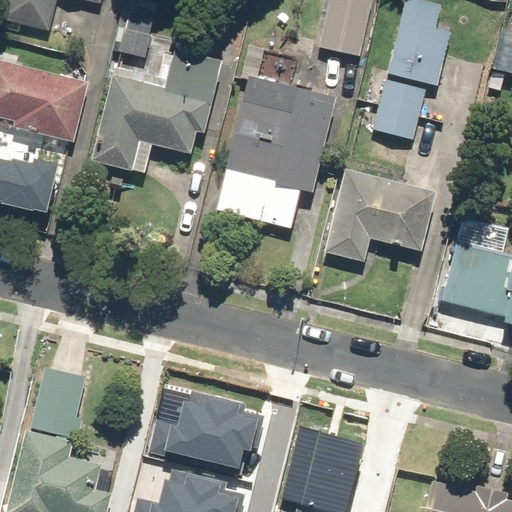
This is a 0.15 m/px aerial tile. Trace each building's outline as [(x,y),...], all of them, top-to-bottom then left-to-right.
[(3,0),(0,16),(0,22),(47,31),(52,0),(67,0),(99,6),(100,0),(3,0)] [(369,0),(327,0),(317,51),(358,59),(369,0)] [(432,94),(446,34),(435,31),(440,8),(408,0),(403,0),(370,139),(410,149),(424,92),(432,94)] [(159,81),(137,77),(145,38),(115,32),(110,56),(117,57),(114,72),(110,71),(91,166),(144,177),(149,151),(189,159),(193,138),(199,139),(214,66),(164,56),(159,81)] [(0,67),(0,120),(15,124),(13,131),(71,146),(86,89),(0,67)] [(241,81),(213,214),(285,229),(293,194),(306,197),(327,100),(241,81)] [(367,247),(418,258),(432,192),(340,173),(323,255),(364,264),(367,247)] [(511,256),(448,244),(437,303),(495,314),(493,326),(511,330),(511,256)] [(80,381),(39,369),(0,511),(99,511),(111,470),(70,459),(83,412),(73,409),(80,381)] [(178,394),(165,444),(238,463),(243,443),(253,445),(261,415),(239,409),(240,403),(209,395),(207,401),(178,394)] [(369,437),(320,426),(303,501),(352,511),(369,437)] [(156,473),(146,511),(237,511),(242,495),(224,490),(226,482),(186,472),(184,480),(156,473)] [(511,511),(511,503),(498,500),(500,493),(472,486),(471,493),(427,483),(419,511),(511,511)]
